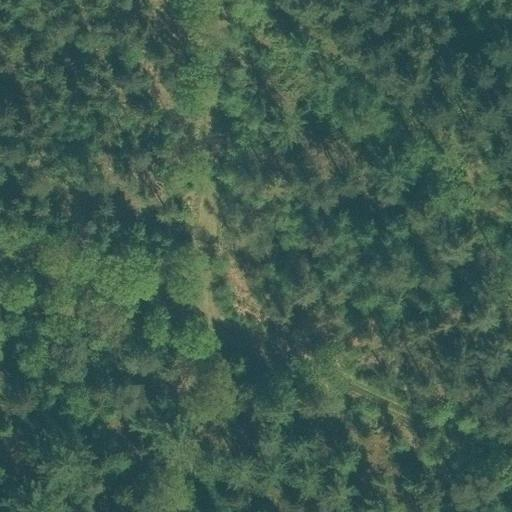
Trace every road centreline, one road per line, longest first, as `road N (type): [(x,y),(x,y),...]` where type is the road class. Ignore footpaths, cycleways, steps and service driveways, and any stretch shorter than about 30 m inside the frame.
road 1 (track): [(511,490),(195,345),(0,283)]
road 2 (track): [(163,511),(195,345),(209,0)]
